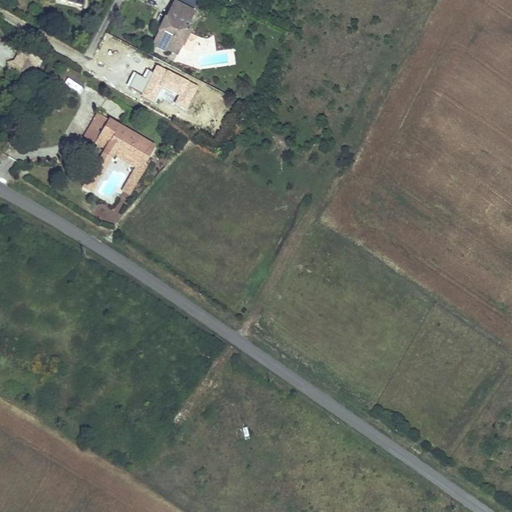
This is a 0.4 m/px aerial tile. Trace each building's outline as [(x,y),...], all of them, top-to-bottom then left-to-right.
[(199,0),(178,0),(195,9),(199,0)] [(195,12),(173,2),(166,17),(160,14),(156,20),(163,24),(164,21),(167,23),(166,25),(168,26),(166,31),(164,30),(159,32),(154,41),(155,47),(165,51),(168,50),(178,55),(189,33),(189,32),(186,31),(195,12)] [(163,24),(159,32),(164,30),(166,31),(168,26),(166,25),(167,23),(164,21),(163,24)] [(198,38),(189,33),(178,55),(185,59),(189,51),(191,51),(198,38)] [(10,70),(28,81),(41,58),(22,47),(14,61),(8,63),(10,70)] [(95,144),(108,120),(98,113),(84,137),(95,144)] [(108,120),(95,144),(105,150),(104,152),(112,157),(113,155),(117,149),(142,164),(146,157),(148,159),(148,158),(155,147),(108,120)] [(126,185),(133,189),(150,159),(148,158),(148,159),(146,157),(142,164),(117,149),(113,155),(136,168),(126,185)] [(112,157),(104,152),(99,161),(107,165),(112,157)] [(107,165),(99,161),(84,187),(92,192),(107,165)] [(126,185),(123,191),(130,195),(133,189),(126,185)]
